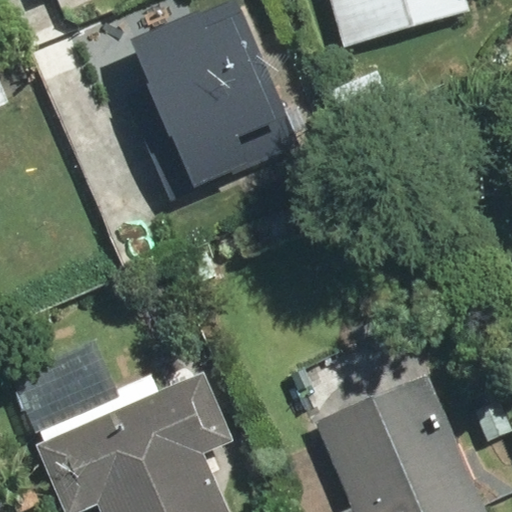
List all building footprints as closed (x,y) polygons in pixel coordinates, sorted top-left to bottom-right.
[(240,0),(213,0),(120,38),(185,200),(302,152),(240,0)] [(325,0),(339,49),(475,12),(472,0),(325,0)] [(0,44),(0,109),(23,100),(0,44)] [(43,439),(35,443),(60,511),(75,511),(89,507),(90,511),(229,511),(205,455),(235,441),(207,369),(168,385),(144,329),(19,382),(43,439)] [(482,511),(428,372),(313,417),(349,511),(346,511),(482,511)]
